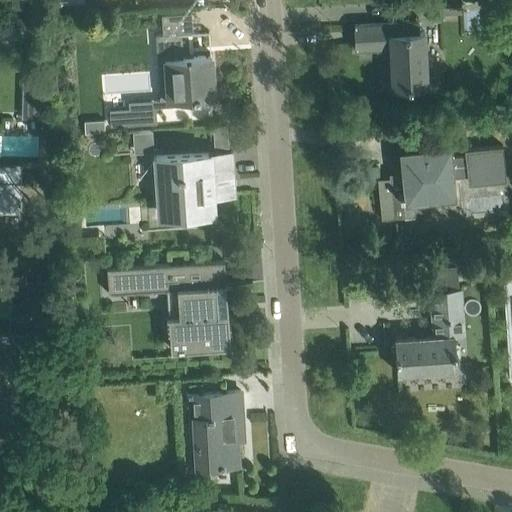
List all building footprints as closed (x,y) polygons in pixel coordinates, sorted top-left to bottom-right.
[(0,25),(18,26),(18,13),(0,12),(0,25)] [(129,108),(110,109),(111,125),(157,122),(156,106),(177,104),(188,103),(187,98),(214,96),(211,55),(183,57),(181,34),(192,33),(191,12),(162,14),(163,34),(156,34),(157,63),(165,62),(165,60),(169,60),(172,97),(160,98),(160,99),(129,101),(129,107),(129,108)] [(418,20),(354,24),(356,48),(390,46),(392,87),(428,85),(426,29),(419,29),(418,20)] [(104,119),(84,120),(85,132),(105,131),(104,119)] [(465,150),(465,153),(453,154),(452,143),(400,148),(402,175),(378,177),(381,218),(417,214),(415,200),(457,196),(455,176),(467,175),(468,184),(506,181),(502,147),(465,150)] [(235,175),(233,150),(213,152),(213,149),(154,153),(158,215),(211,212),(209,177),(235,175)] [(0,209),(18,210),(19,182),(3,182),(4,174),(0,173),(0,209)] [(204,341),(230,339),(228,310),(218,311),(216,285),(226,284),(224,259),(107,267),(109,293),(178,288),(180,316),(169,317),(171,349),(199,347),(199,346),(204,346),(204,341)] [(433,334),(394,337),(397,372),(456,368),(454,334),(463,333),(460,286),(456,287),(455,275),(437,277),(438,288),(429,289),(433,334)] [(29,334),(0,333),(0,363),(10,364),(10,367),(22,367),(23,344),(28,345),(29,334)] [(243,431),(240,390),(197,392),(197,391),(187,391),(187,397),(188,397),(192,396),(194,416),(192,416),(195,467),(219,466),(223,466),(223,464),(237,463),(236,431),(243,431)] [(0,511),(9,511),(10,491),(0,490),(0,511)]
